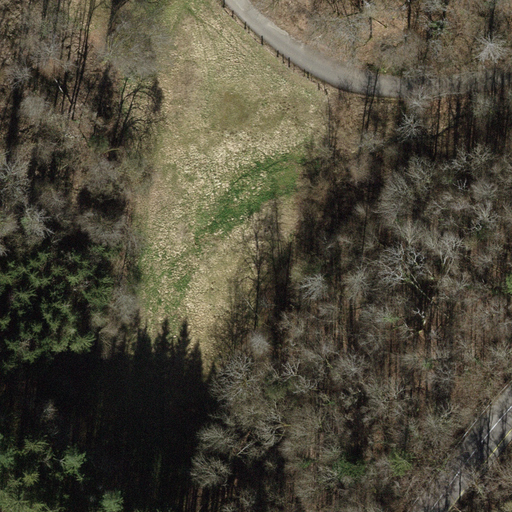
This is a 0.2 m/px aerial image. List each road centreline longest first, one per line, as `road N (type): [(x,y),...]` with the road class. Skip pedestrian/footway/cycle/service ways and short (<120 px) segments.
road 1 (unclassified): [(237,0),(271,34),(370,84),(467,83),(511,72)]
road 2 (tertiary): [(511,408),(428,511)]
